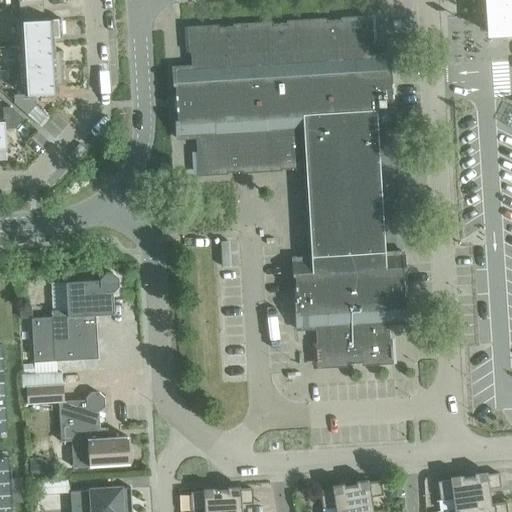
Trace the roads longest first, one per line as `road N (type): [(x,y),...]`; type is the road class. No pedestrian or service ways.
road 1 (residential): [(454,456),(427,0)]
road 2 (unclassified): [(192,439),(161,385),(154,265),(113,198)]
road 3 (residential): [(0,180),(30,178),(93,106),(93,0)]
road 4 (tertiary): [(113,198),(142,137),(137,0)]
road 5 (unclassified): [(404,459),(274,464)]
